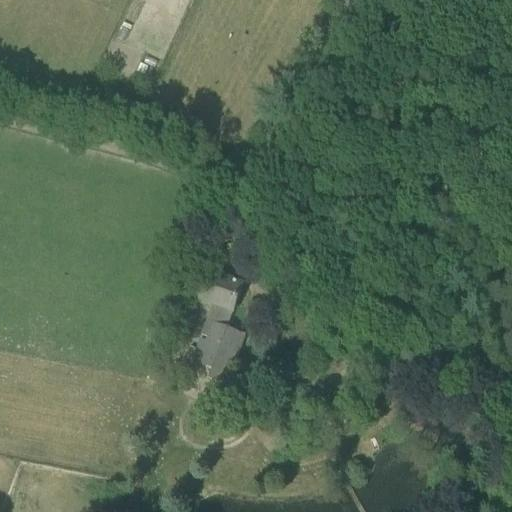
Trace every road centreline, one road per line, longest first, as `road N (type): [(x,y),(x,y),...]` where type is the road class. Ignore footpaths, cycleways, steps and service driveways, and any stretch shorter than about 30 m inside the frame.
road 1 (track): [(511,397),(237,204)]
road 2 (track): [(339,279),(396,247),(419,221),(511,79)]
road 3 (track): [(237,204),(144,156),(0,118)]
